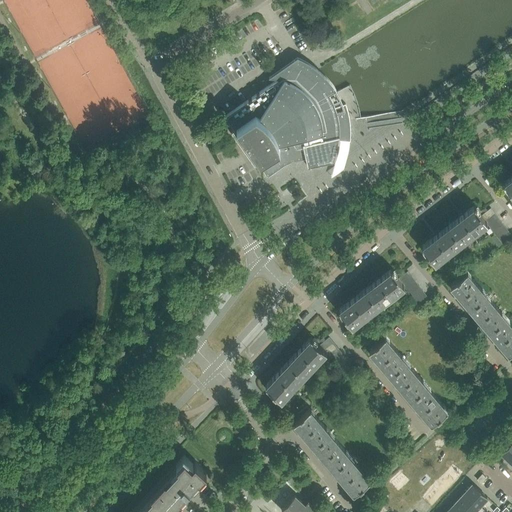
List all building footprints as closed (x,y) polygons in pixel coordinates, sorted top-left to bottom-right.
[(272,77),(273,78),(274,77),(278,78),(253,96),(247,100),(241,104),(225,116),(225,117),(228,121),(231,125),(234,129),(231,131),(255,165),(258,163),(267,177),(283,166),(285,164),(286,164),(288,163),(290,162),(292,162),(306,158),(307,166),(312,165),(335,160),(337,152),(337,150),(338,147),(338,146),(339,143),(339,140),(345,140),(350,141),(350,136),(351,132),(350,128),(350,127),(350,124),(350,120),(352,119),(356,119),(361,118),(356,118),(355,111),(354,110),(353,104),(351,98),(347,89),(346,89),(338,93),(337,92),(336,91),(333,86),(329,81),(326,77),(322,73),(317,69),(318,69),(315,66),(314,66),(310,63),(306,61),(302,58),(297,56),(296,57),(269,77),(271,77),(272,77)] [(345,140),(340,140),(339,143),(339,144),(339,146),(338,148),(338,150),(330,177),(344,168),(347,160),(348,154),(349,151),(349,148),(350,145),(350,143),(350,141),(345,140)] [(511,176),(503,183),(504,184),(505,184),(511,193),(511,176)] [(481,215),(479,212),(475,207),(476,207),(474,205),(448,225),(461,242),(486,222),(487,222),(486,220),(485,220),(481,215)] [(491,208),(481,215),(485,220),(495,213),(491,208)] [(488,225),(498,218),(495,213),(485,220),(486,220),(487,222),(486,222),(488,225)] [(492,230),(502,222),(498,218),(488,225),(492,230)] [(496,234),(505,227),(502,222),(492,230),(496,234)] [(423,247),(429,254),(433,260),(434,262),(461,242),(448,225),(421,245),(423,247)] [(499,239),(509,232),(505,227),(496,234),(499,239)] [(511,236),(509,232),(499,239),(503,244),(511,236)] [(402,283),(398,278),(396,275),(392,270),(391,268),(364,289),(377,306),(404,286),(404,285),(403,284),(402,283)] [(450,284),(462,297),(470,307),(485,294),(466,270),(464,268),(454,276),(456,278),(450,284)] [(408,271),(398,278),(402,283),(411,275),(408,271)] [(406,287),(415,280),(411,275),(402,283),(403,284),(404,285),(404,286),(406,287)] [(409,292),(419,285),(415,280),(406,287),(409,292)] [(413,297),(422,290),(419,285),(409,292),(413,297)] [(340,310),(346,317),(351,324),(351,326),(377,306),(364,289),(339,309),(340,310)] [(417,302),(426,295),(422,290),(413,297),(417,302)] [(470,307),(481,320),(489,330),(505,317),(485,294),(470,307)] [(426,295),(417,302),(420,307),(430,299),(426,295)] [(489,330),(500,343),(509,353),(511,350),(511,325),(505,317),(489,330)] [(369,349),(381,362),(390,373),(406,360),(383,333),(373,341),(375,343),(369,349)] [(325,350),(324,349),(319,345),(316,342),(312,338),(312,337),(311,336),(288,361),(303,375),(326,351),(325,349),(325,350)] [(329,337),(319,345),(324,349),(333,342),(329,337)] [(328,354),(337,346),(333,342),(324,349),(325,350),(325,349),(326,351),(328,354)] [(331,358),(341,351),(337,346),(328,354),(331,358)] [(335,363),(345,356),(341,351),(331,358),(335,363)] [(339,368),(348,360),(345,356),(335,363),(339,368)] [(343,373),(352,365),(348,360),(339,368),(343,373)] [(390,373),(402,387),(410,398),(426,384),(406,360),(390,373)] [(267,386),(273,392),(280,398),(279,398),(281,399),(303,375),(288,361),(265,385),(267,386)] [(410,398),(422,412),(431,422),(438,417),(439,419),(448,411),(447,409),(426,384),(410,398)] [(294,421),(301,430),(313,444),(329,430),(309,407),(307,405),(297,413),(299,415),(294,421)] [(313,444),(321,454),(333,468),(350,454),(329,430),(313,444)] [(511,440),(501,452),(509,460),(511,457),(511,440)] [(333,468),(341,477),(354,492),(360,486),(361,488),(371,480),(369,478),(370,478),(350,454),(333,468)] [(168,511),(200,479),(206,472),(194,461),(192,464),(184,458),(133,511),(168,511)] [(482,473),(477,479),(481,483),(486,477),(482,473)] [(287,481),(290,484),(291,484),(295,479),(292,476),(287,481)] [(472,484),(465,492),(479,505),(487,497),(472,484)] [(457,500),(470,511),(472,511),(479,505),(465,492),(457,500)] [(305,504),(295,495),(281,509),(284,511),(320,511),(308,501),(305,504)] [(450,508),(454,511),(470,511),(457,500),(450,508)]
